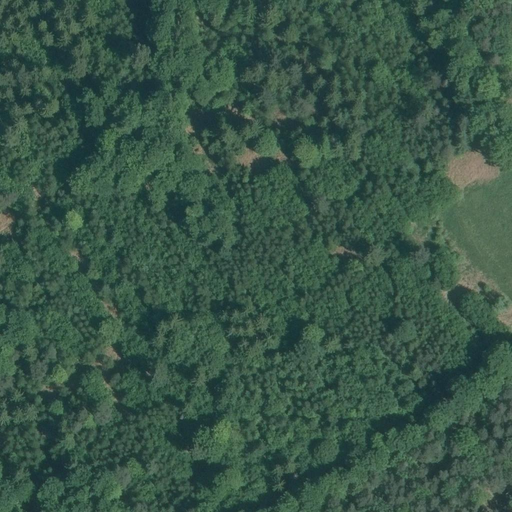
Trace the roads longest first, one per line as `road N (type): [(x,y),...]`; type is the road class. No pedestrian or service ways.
road 1 (track): [(323,511),(511,393)]
road 2 (track): [(447,0),(511,113)]
